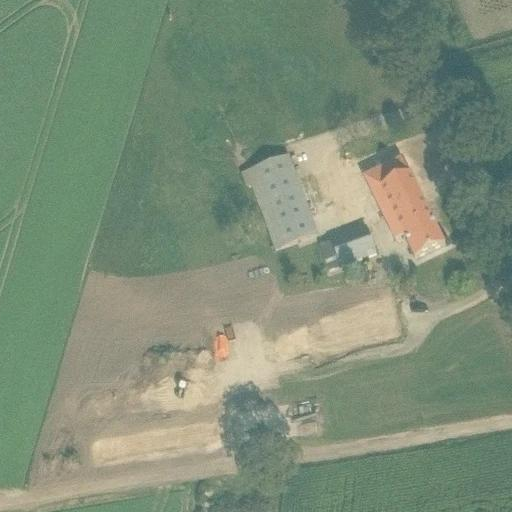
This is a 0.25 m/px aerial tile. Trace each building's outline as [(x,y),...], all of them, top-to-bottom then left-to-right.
[(245,151),(274,141),(255,90),(265,86),(256,62),(229,72),(233,84),(223,88),(245,151)] [(258,91),(275,138),(284,135),(267,88),(258,91)] [(250,171),(279,250),(317,236),(288,158),(250,171)] [(309,197),(333,191),(325,160),(301,166),(309,197)] [(410,175),(371,193),(396,242),(404,238),(415,261),(427,255),(445,246),(410,175)] [(331,247),(319,251),(327,274),(375,257),(365,227),(329,240),(331,247)] [(219,288),(270,287),(269,252),(218,254),(219,288)] [(273,359),(402,344),(395,281),(266,296),(273,359)] [(149,443),(185,438),(183,424),(148,429),(149,443)] [(145,430),(83,437),(85,458),(115,455),(116,467),(149,464),(145,430)]
